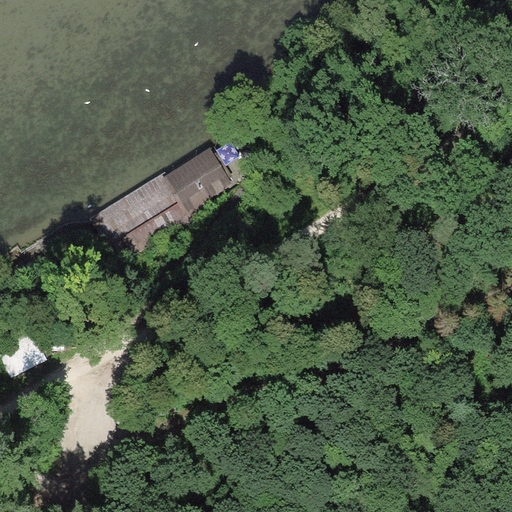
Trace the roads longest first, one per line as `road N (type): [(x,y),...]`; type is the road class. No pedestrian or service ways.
road 1 (track): [(0,461),(74,476),(153,427),(511,290)]
road 2 (track): [(103,359),(429,164),(511,93)]
road 3 (track): [(80,511),(74,476),(103,359)]
